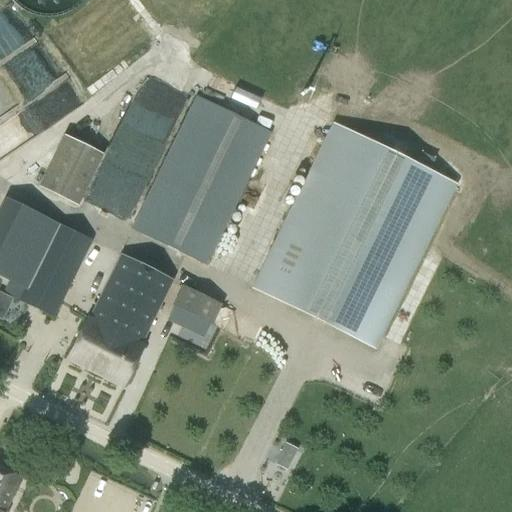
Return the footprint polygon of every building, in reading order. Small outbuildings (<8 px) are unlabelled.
[(147,77),(131,118),(153,126),(154,125),(173,132),(188,93),(147,77)] [(269,133),(195,98),(131,230),(205,265),(269,133)] [(335,127),(255,289),(372,347),(452,184),(335,127)] [(38,187),(76,206),(102,156),(64,137),(38,187)] [(4,199),(0,207),(0,277),(10,282),(4,294),(53,319),(91,242),(4,199)] [(87,318),(66,360),(121,388),(143,346),(141,345),(172,282),(119,255),(88,319),(87,318)] [(173,306),(211,326),(221,307),(182,287),(173,306)] [(0,511),(6,511),(7,511),(5,509),(20,479),(0,468),(0,511)]
